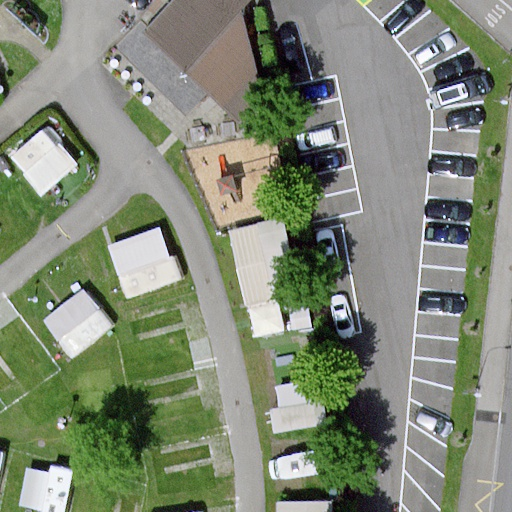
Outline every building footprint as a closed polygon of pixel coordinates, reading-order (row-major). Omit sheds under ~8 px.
[(255,0),(175,0),(147,32),(243,125),(268,100),(247,9),(255,0)] [(56,115),(18,142),(48,184),(86,157),(56,115)] [(117,236),(137,287),(188,267),(168,216),(117,236)] [(244,225),(255,299),(296,293),(284,219),(244,225)] [(79,348),(116,320),(87,282),(50,310),(79,348)] [(0,348),(0,386),(17,414),(61,386),(27,331),(0,348)] [(0,495),(2,496),(14,453),(0,448),(0,495)] [(285,496),(286,511),(337,511),(337,493),(285,496)]
